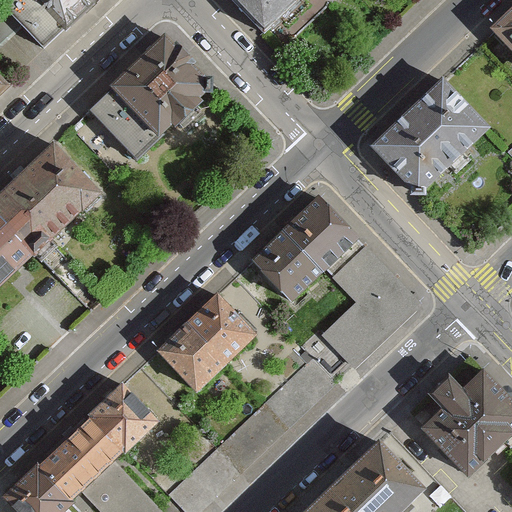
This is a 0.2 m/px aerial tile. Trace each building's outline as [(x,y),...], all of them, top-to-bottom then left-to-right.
[(102,0),(6,0),(0,5),(18,25),(43,53),(102,0)] [(231,0),(264,34),(281,18),(288,25),(308,5),(303,0),(231,0)] [(0,41),(18,25),(0,5),(0,4),(0,41)] [(511,15),(496,30),(511,46),(511,15)] [(113,89),(101,100),(89,112),(137,161),(161,138),(163,136),(161,134),(175,121),(177,123),(178,121),(184,127),(200,111),(195,106),(197,104),(195,103),(206,92),(210,92),(210,85),(210,81),(206,81),(190,64),(190,63),(184,56),(177,50),(165,38),(112,87),(113,89)] [(488,129),(442,81),(407,114),(372,147),(413,190),(413,194),(424,194),(424,190),(449,166),(456,174),(471,160),(463,153),(488,129)] [(101,194),(53,145),(27,170),(27,169),(20,176),(13,182),(14,183),(0,195),(0,219),(33,254),(41,262),(43,260),(49,255),(57,247),(51,241),(53,240),(52,239),(82,211),(82,212),(101,194)] [(357,239),(319,199),(295,221),(284,232),(322,272),(326,268),(356,240),(357,239)] [(33,254),(0,219),(0,286),(7,280),(33,254)] [(291,301),(322,272),(284,232),(265,250),(253,261),(291,301)] [(359,303),(324,336),(352,365),(418,303),(370,252),(366,249),(365,249),(356,240),(326,268),(359,303)] [(255,336),(217,296),(205,307),(171,339),(159,351),(196,391),(255,336)] [(318,330),(301,347),(312,358),(334,382),(341,375),(349,368),(352,365),(324,336),(323,336),(318,330)] [(312,358),(264,403),(287,427),(334,382),(312,358)] [(444,408),(423,428),(468,475),(511,433),(511,400),(484,371),(462,391),(449,376),(439,385),(430,394),(444,408)] [(91,414),(93,416),(124,449),(126,451),(157,421),(122,385),(115,392),(91,414)] [(217,448),(240,472),(287,427),(264,403),(217,448)] [(58,449),(38,468),(69,501),(81,490),(112,460),(124,449),(93,416),(73,435),(58,449)] [(337,482),(309,509),(312,511),(397,511),(423,488),(401,465),(398,462),(379,442),(349,471),(349,470),(343,476),(337,482)] [(217,448),(168,495),(185,511),(197,511),(240,472),(217,448)] [(112,460),(81,490),(91,500),(90,501),(100,511),(157,511),(161,509),(156,505),(123,470),(122,471),(112,460)] [(17,484),(4,496),(19,511),(60,511),(71,502),(69,501),(38,468),(36,466),(17,484)]
